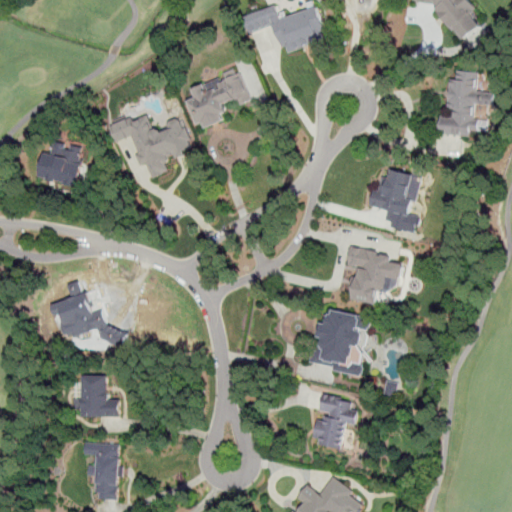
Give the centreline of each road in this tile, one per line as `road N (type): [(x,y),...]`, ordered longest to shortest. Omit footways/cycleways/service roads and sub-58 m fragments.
road 1 (residential): [(0,230),(135,251),(184,273),(217,324),(231,456)]
road 2 (residential): [(347,106),(321,160),(298,243),(208,300)]
road 3 (residential): [(321,160),(184,273)]
